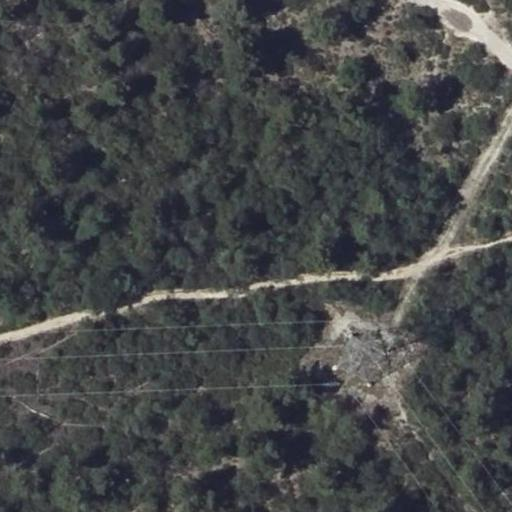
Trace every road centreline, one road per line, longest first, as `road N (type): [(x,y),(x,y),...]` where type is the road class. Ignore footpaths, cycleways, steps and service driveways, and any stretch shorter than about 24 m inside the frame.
road 1 (track): [(511,241),(395,275),(145,296),(0,346)]
road 2 (track): [(511,62),(471,29),(400,0)]
